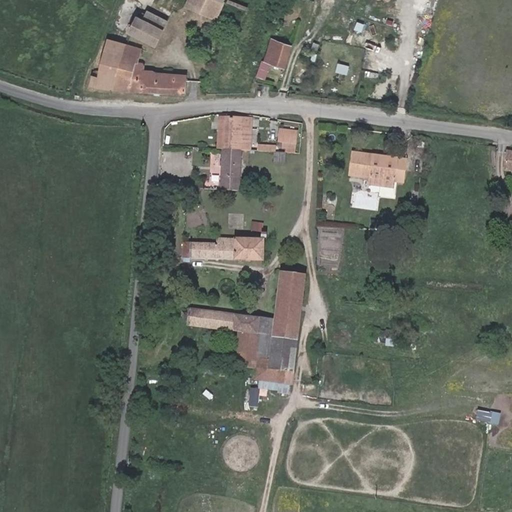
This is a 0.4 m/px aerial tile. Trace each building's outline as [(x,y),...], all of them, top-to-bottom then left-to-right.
[(215,19),(223,2),(218,0),(189,0),(186,6),(215,19)] [(167,22),(148,12),(143,20),(162,30),(167,22)] [(162,30),(143,20),(136,16),(129,32),(154,45),(162,30)] [(284,68),(291,46),(271,39),(264,61),(284,68)] [(144,70),(144,65),(142,63),(137,62),(141,49),(107,40),(99,71),(98,71),(96,71),(93,73),(91,76),(89,86),(113,90),(129,91),(140,91),(184,94),(186,75),(153,72),(144,70)] [(264,79),(269,63),(262,61),(257,76),(264,79)] [(249,151),(251,119),(225,118),(224,150),(242,150),(249,151)] [(296,148),(297,143),(298,133),(279,131),(278,141),(280,141),(280,146),(285,147),(296,148)] [(239,191),(242,150),(224,150),(221,190),(239,191)] [(284,163),(284,153),(276,152),(275,162),(284,163)] [(403,183),(406,160),(396,159),(396,163),(372,160),(373,156),(353,153),(350,176),(370,178),(369,185),(393,188),(394,181),(403,183)] [(205,189),(205,182),(171,179),(171,187),(205,189)] [(262,232),(263,224),(252,223),(251,231),(262,232)] [(263,261),(263,240),(217,239),(217,244),(184,243),(184,258),(231,259),(263,261)] [(297,340),(305,276),(281,273),(275,320),(188,309),(187,327),(239,333),(258,335),(273,337),(297,340)] [(256,358),(258,335),(239,333),(237,351),(235,365),(255,368),(256,358)] [(403,346),(404,336),(376,333),(375,342),(403,346)] [(270,360),(273,337),(258,335),(256,358),(270,360)] [(293,371),(297,340),(273,337),(270,360),(269,369),(293,371)] [(235,365),(237,351),(226,349),(224,364),(235,365)] [(292,385),(293,371),(269,369),(270,360),(256,358),(255,368),(253,379),(292,385)] [(251,387),(250,405),(260,406),(262,388),(251,387)] [(480,409),(479,419),(501,422),(503,412),(480,409)]
